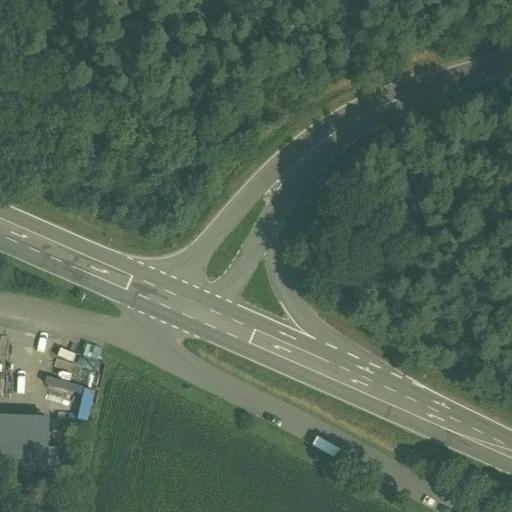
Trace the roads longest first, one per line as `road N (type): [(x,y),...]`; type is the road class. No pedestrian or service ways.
road 1 (secondary): [(511,66),(420,90),(343,128),(275,183)]
road 2 (secondary): [(345,382),(292,308),(275,183)]
road 3 (secondary): [(0,229),(179,307)]
road 4 (secondary): [(179,307),(345,382)]
road 5 (secondary): [(345,382),(511,454)]
road 6 (secondary): [(275,183),(179,307)]
